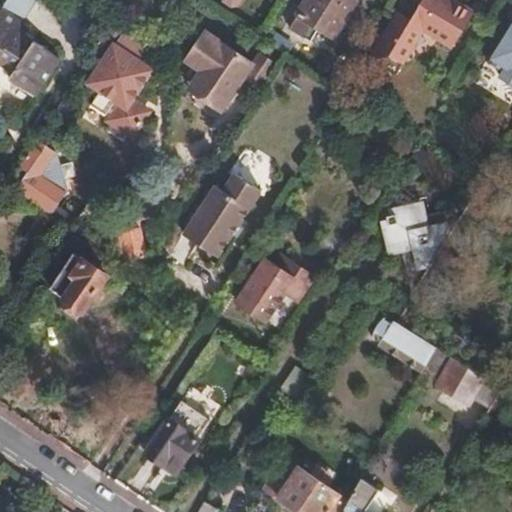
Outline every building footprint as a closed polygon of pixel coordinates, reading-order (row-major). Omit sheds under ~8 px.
[(5,0),(4,3),(0,8),(0,63),(11,71),(6,78),(32,94),(57,57),(24,36),(30,26),(21,20),(34,0),(5,0)] [(303,0),(307,2),(290,28),(306,38),(314,25),(334,38),(357,2),(353,0),(303,0)] [(399,12),(377,47),(400,61),(421,27),(452,47),(472,12),(453,0),(417,0),(407,17),(399,12)] [(233,113),(264,57),(209,28),(191,62),(202,68),(190,89),(233,113)] [(149,49),(124,32),(115,46),(112,44),(87,82),(98,89),(89,104),(104,114),(105,112),(108,115),(106,119),(131,136),(147,111),(130,99),(150,69),(140,63),(149,49)] [(511,37),(500,57),(511,64),(503,76),(511,81),(511,37)] [(400,61),(377,47),(371,58),(394,72),(400,61)] [(36,137),(6,182),(51,211),(48,215),(61,224),(67,215),(55,207),(66,190),(63,179),(61,174),(60,168),(56,157),(40,146),(43,141),(36,137)] [(71,165),(60,168),(61,174),(63,179),(74,176),(71,165)] [(222,190),(248,208),(264,185),(237,167),(222,190)] [(182,233),(214,254),(229,232),(232,232),(248,208),(222,190),(215,186),(182,233)] [(409,249),(417,291),(464,218),(423,225),(420,209),(393,213),(393,217),(387,217),(389,224),(387,225),(393,252),(409,249)] [(41,214),(25,238),(38,247),(54,222),(41,214)] [(144,258),(137,228),(118,232),(125,262),(144,258)] [(312,245),(306,253),(318,259),(323,251),(312,245)] [(73,254),(51,288),(65,297),(62,302),(80,313),(105,275),(73,254)] [(236,302),(264,322),(292,280),(263,260),(236,302)] [(423,296),(417,291),(411,299),(396,324),(427,343),(431,338),(420,330),(415,308),(423,296)] [(424,370),(436,350),(427,343),(396,324),(394,328),(381,320),(372,333),(381,339),(386,332),(389,334),(382,346),(422,372),(424,370)] [(489,411),(500,390),(436,350),(424,370),(441,380),(438,385),(467,403),(471,399),(489,411)] [(185,395),(179,404),(207,424),(217,410),(189,389),(185,395)] [(207,424),(179,404),(144,456),(172,476),(207,424)] [(279,498),(299,511),(342,511),(348,502),(298,469),(297,471),(283,461),(260,494),(275,503),(279,498)] [(348,502),(342,511),(364,511),(380,489),(362,477),(348,502)] [(207,503),(201,511),(220,511),(221,511),(207,503)]
